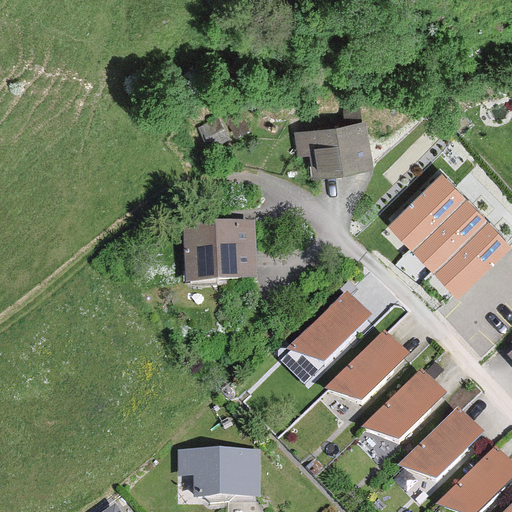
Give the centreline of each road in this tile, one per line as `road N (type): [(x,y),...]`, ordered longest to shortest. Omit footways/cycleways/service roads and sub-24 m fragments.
road 1 (residential): [(511,414),(411,305),(304,209),(245,179)]
road 2 (track): [(245,179),(184,191),(97,249),(0,330)]
